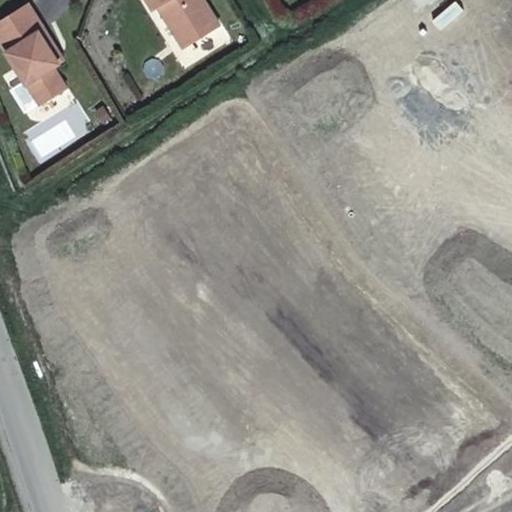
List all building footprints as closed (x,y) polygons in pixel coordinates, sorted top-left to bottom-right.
[(27,0),(0,17),(0,37),(39,101),(65,84),(51,63),(58,59),(39,28),(43,26),(27,0)] [(205,0),(150,0),(154,5),(158,2),(161,0),(162,0),(168,9),(164,12),(176,30),(186,24),(194,37),(219,21),(205,0)] [(161,0),(158,2),(164,12),(168,9),(162,0),(161,0)] [(186,24),(176,30),(184,43),(194,37),(186,24)] [(58,59),(51,63),(65,84),(71,81),(58,59)]
